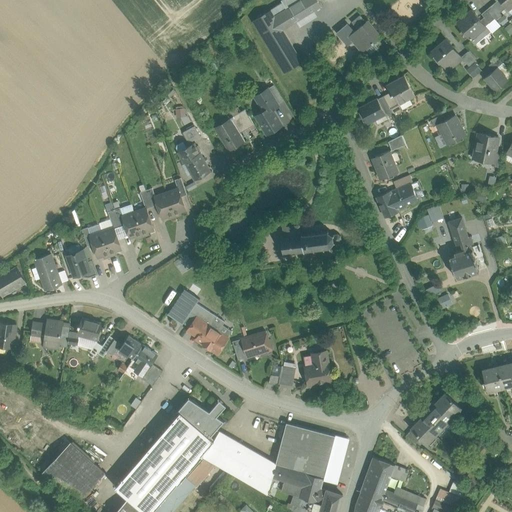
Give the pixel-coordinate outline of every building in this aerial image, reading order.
[(282,29),(280,26),(294,17),(311,6),(313,9),(313,10),(321,5),(317,0),(301,0),(286,9),(282,3),(253,21),(277,60),(284,73),(285,72),(301,62),(302,62),(282,29)] [(281,0),(282,3),(286,9),(301,0),(281,0)] [(500,0),(498,0),(493,5),(501,15),(508,10),(506,7),(500,0)] [(501,15),(493,5),(487,10),(494,19),(496,20),(501,15)] [(313,10),(313,9),(311,6),(294,17),(296,21),(313,10)] [(313,10),(296,21),(299,26),(317,15),(313,10)] [(472,10),(465,15),(466,16),(457,23),(471,40),(486,27),(486,26),(489,23),(484,17),(481,20),(472,10)] [(494,19),(487,10),(481,14),(484,17),(489,23),(494,19)] [(360,15),(351,22),(356,28),(360,24),(362,25),(366,22),(360,15)] [(280,26),(282,29),(296,21),(294,17),(280,26)] [(347,24),(337,33),(348,45),(352,41),(361,52),(361,53),(372,43),(373,44),(374,43),(373,42),(381,36),(368,21),(368,20),(366,22),(362,25),(354,32),(347,24)] [(486,27),(471,40),(475,44),(490,31),(486,27)] [(446,39),(431,51),(444,67),(459,54),(446,39)] [(476,60),(468,51),(461,57),(469,66),(476,60)] [(498,57),(489,65),(493,70),(497,67),(497,68),(502,63),(498,57)] [(474,77),(483,69),(476,61),(467,69),(474,77)] [(493,70),(484,78),(495,91),(508,80),(497,68),(497,67),(493,70)] [(404,77),(387,86),(386,85),(390,93),(391,95),(392,95),(394,94),(397,101),(404,97),(406,99),(414,95),(404,75),(403,75),(404,77)] [(253,97),(258,106),(267,101),(272,97),(267,88),(253,97)] [(390,93),(384,96),(389,107),(389,108),(396,104),(392,95),(391,95),(390,93)] [(389,107),(384,96),(378,100),(383,110),(389,107)] [(272,97),(267,101),(270,107),(272,109),(277,106),(272,97)] [(377,99),(360,108),(367,122),(384,113),(383,110),(378,100),(377,99)] [(267,101),(258,106),(262,112),(270,107),(267,101)] [(185,107),(176,108),(177,117),(186,116),(185,107)] [(262,112),(256,116),(267,134),(282,125),(272,109),(270,107),(262,112)] [(230,118),(239,112),(237,109),(228,114),(230,118)] [(254,124),(245,109),(239,112),(247,125),(252,122),(253,125),(254,124)] [(230,118),(214,128),(228,151),(245,142),(240,133),(253,125),(252,122),(247,125),(239,112),(230,118)] [(442,114),(430,120),(433,126),(438,124),(437,124),(445,120),(442,114)] [(445,120),(437,124),(438,124),(448,144),(466,135),(455,115),(445,120)] [(194,127),(183,133),(188,143),(200,137),(194,127)] [(498,137),(479,133),(473,158),(492,162),(493,162),(495,152),(498,137)] [(401,135),(388,142),(392,150),(406,145),(401,135)] [(194,143),(178,152),(184,162),(184,161),(199,153),(194,143)] [(389,151),(375,156),(378,163),(375,165),(381,179),(398,172),(389,151)] [(501,153),(495,152),(493,162),(492,162),(491,165),(498,167),(501,153)] [(199,153),(184,161),(184,162),(194,180),(210,171),(200,153),(199,153)] [(181,177),(175,180),(178,188),(181,196),(187,194),(181,177)] [(187,185),(189,190),(198,187),(197,182),(187,185)] [(417,182),(411,185),(415,195),(421,192),(417,182)] [(410,183),(391,191),(399,210),(407,207),(406,205),(417,200),(415,195),(411,185),(410,183)] [(155,196),(152,188),(146,190),(152,207),(158,205),(155,196)] [(178,188),(166,192),(175,216),(181,214),(180,212),(186,210),(181,196),(178,188)] [(146,190),(140,192),(146,208),(146,209),(152,207),(146,190)] [(391,191),(376,197),(384,217),(399,211),(399,210),(391,191)] [(155,196),(158,205),(162,218),(168,216),(169,218),(175,216),(166,192),(155,196)] [(441,204),(429,208),(433,221),(445,217),(441,204)] [(120,207),(114,209),(120,226),(125,224),(122,216),(123,216),(120,207)] [(146,208),(134,212),(143,236),(149,234),(148,231),(153,229),(146,209),(146,208)] [(120,226),(114,209),(108,212),(113,228),(114,227),(114,228),(120,226)] [(123,216),(122,216),(125,224),(130,237),(136,235),(137,238),(143,236),(134,212),(123,216)] [(416,218),(419,230),(434,225),(431,214),(416,218)] [(462,217),(448,221),(456,245),(461,243),(463,250),(454,252),(455,255),(472,250),(462,217)] [(299,226),(283,228),(284,237),(300,235),(299,226)] [(88,227),(82,229),(88,246),(93,244),(90,236),(91,235),(88,227)] [(113,228),(102,232),(110,256),(116,253),(116,251),(121,249),(114,228),(114,227),(113,228)] [(311,234),(303,235),(302,233),(301,233),(301,235),(300,235),(284,237),(283,237),(282,236),(281,236),(284,254),(285,254),(285,253),(303,250),(304,252),(305,252),(304,250),(313,249),(313,251),(314,251),(314,249),(323,248),(323,250),(324,250),(324,248),(329,247),(330,249),(331,248),(330,246),(333,242),(335,243),(335,242),(338,242),(339,243),(339,242),(341,240),(342,239),(341,239),(340,236),(341,236),(341,235),(340,236),(338,234),(337,233),(337,234),(334,235),(334,234),(333,235),(332,233),(331,234),(328,232),(328,230),(327,230),(327,232),(322,232),(322,230),(321,230),(321,232),(312,233),(312,231),(311,232),(311,234)] [(91,235),(90,236),(93,244),(98,257),(103,255),(104,258),(110,256),(102,232),(91,235)] [(83,250),(67,256),(74,276),(87,272),(90,270),(87,261),(83,250)] [(455,255),(449,257),(456,278),(479,270),(475,258),(472,250),(455,255)] [(183,273),(196,264),(188,253),(176,261),(183,273)] [(490,254),(484,256),(488,267),(493,266),(490,254)] [(51,255),(35,260),(45,289),(61,284),(51,255)] [(483,255),(475,258),(479,270),(479,271),(487,268),(483,255)] [(97,274),(92,259),(87,261),(90,270),(87,272),(89,277),(97,274)] [(16,268),(0,277),(0,290),(3,295),(25,282),(16,268)] [(225,321),(196,303),(199,298),(185,289),(168,314),(183,324),(183,323),(190,327),(188,330),(198,337),(196,339),(217,353),(227,338),(218,332),(222,325),(225,321)] [(102,323),(82,318),(78,333),(98,339),(102,323)] [(55,322),(53,320),(47,319),(47,323),(45,337),(44,344),(49,344),(51,347),(60,348),(60,344),(63,326),(63,324),(55,322)] [(47,323),(33,321),(31,335),(45,337),(47,323)] [(16,325),(0,322),(0,342),(13,345),(16,325)] [(231,330),(222,325),(218,332),(227,338),(231,330)] [(69,326),(63,326),(60,344),(67,345),(69,326)] [(266,331),(241,339),(247,357),(272,349),(266,331)] [(103,345),(98,353),(103,357),(115,339),(109,335),(103,345)] [(143,345),(129,335),(119,349),(133,359),(143,345)] [(79,338),(69,336),(68,343),(78,345),(79,338)] [(247,357),(241,339),(232,341),(238,359),(247,357)] [(96,356),(98,353),(103,345),(98,342),(91,352),(96,356)] [(157,354),(143,345),(133,359),(139,363),(148,368),(151,363),(157,354)] [(326,351),(312,353),(314,365),(305,367),(309,384),(311,386),(315,386),(317,383),(331,380),(330,376),(331,376),(333,372),(333,368),(329,365),(326,351)] [(139,363),(133,359),(129,365),(135,369),(139,363)] [(511,362),(499,366),(504,387),(511,384),(511,362)] [(148,368),(139,363),(135,369),(143,375),(148,368)] [(148,368),(143,375),(141,377),(153,385),(163,370),(151,363),(148,368)] [(128,367),(122,364),(118,370),(124,373),(128,367)] [(296,368),(282,365),(279,383),(292,386),(296,368)] [(504,387),(499,366),(483,370),(488,391),(504,387)] [(135,372),(128,367),(124,373),(121,378),(129,382),(135,372)] [(279,376),(271,375),(269,382),(278,384),(279,376)] [(470,408),(452,387),(446,393),(461,408),(465,412),(470,408)] [(446,392),(441,397),(442,397),(438,402),(437,401),(437,402),(453,417),(461,408),(446,393),(446,392)] [(210,411),(189,397),(178,410),(188,418),(210,437),(217,429),(224,421),(217,416),(210,411)] [(217,403),(223,409),(226,405),(219,400),(216,403),(217,403)] [(453,417),(437,402),(436,402),(437,403),(433,407),(432,406),(428,410),(444,426),(453,417)] [(223,409),(217,403),(210,411),(217,416),(223,409)] [(444,426),(428,410),(424,415),(425,415),(421,419),(420,419),(435,435),(444,426)] [(210,437),(188,418),(173,436),(199,458),(200,457),(214,441),(210,437)] [(435,435),(420,419),(419,420),(420,420),(416,424),(415,424),(411,428),(421,438),(426,444),(435,435)] [(335,435),(286,422),(276,463),(325,476),(326,468),(335,435)] [(89,430),(83,427),(79,436),(86,438),(89,430)] [(275,463),(217,429),(210,437),(214,441),(200,457),(205,457),(216,464),(268,493),(272,477),(276,464),(275,463)] [(421,438),(411,429),(405,436),(415,444),(421,438)] [(335,435),(326,468),(338,471),(340,472),(348,439),(335,435)] [(199,458),(173,436),(148,464),(148,465),(149,465),(133,483),(132,485),(139,492),(131,501),(143,511),(152,511),(154,510),(199,458)] [(105,472),(71,442),(44,471),(77,501),(91,487),(92,486),(105,472)] [(488,450),(479,460),(483,464),(492,454),(488,450)] [(492,454),(483,464),(488,468),(497,459),(492,454)] [(205,457),(187,477),(197,486),(216,464),(205,457)] [(373,457),(356,505),(354,511),(377,511),(379,507),(381,501),(382,499),(386,490),(391,476),(395,465),(373,457)] [(130,472),(126,477),(133,483),(149,465),(148,465),(148,464),(140,458),(139,459),(140,460),(130,472)] [(325,476),(276,463),(275,463),(276,464),(307,473),(324,479),(325,476)] [(130,472),(122,464),(117,470),(118,470),(126,477),(130,472)] [(307,473),(276,464),(272,477),(284,481),(303,487),(307,473)] [(408,470),(395,465),(391,476),(404,481),(408,470)] [(338,471),(326,468),(325,476),(324,479),(323,480),(324,480),(337,483),(337,482),(335,482),(338,471)] [(111,478),(98,492),(91,487),(77,501),(88,511),(96,511),(100,508),(103,511),(108,511),(132,485),(133,483),(126,477),(118,470),(117,470),(117,471),(111,478)] [(92,486),(91,487),(98,492),(111,478),(105,472),(92,486)] [(324,479),(307,473),(303,487),(299,497),(323,504),(327,489),(322,487),(324,480),(323,480),(324,479)] [(303,487),(284,481),(281,491),(293,495),(299,497),(303,487)] [(143,511),(131,501),(139,492),(132,485),(108,511),(143,511)] [(406,491),(396,487),(394,493),(404,497),(406,491)] [(337,511),(343,494),(327,489),(323,504),(320,511),(337,511)] [(394,493),(386,490),(382,499),(393,504),(398,506),(412,511),(421,511),(424,505),(418,503),(404,497),(394,493)] [(461,499),(439,490),(437,496),(458,505),(461,499)] [(420,497),(406,491),(404,497),(418,503),(420,497)] [(299,497),(293,495),(290,503),(294,504),(297,505),(296,506),(307,509),(312,511),(311,511),(320,511),(323,504),(299,497)] [(455,511),(458,505),(437,496),(432,508),(442,511),(455,511)] [(426,499),(420,497),(418,503),(424,505),(426,499)] [(393,504),(382,499),(381,501),(379,507),(387,510),(390,509),(393,504)] [(243,511),(256,511),(248,503),(241,510),(243,511)]
